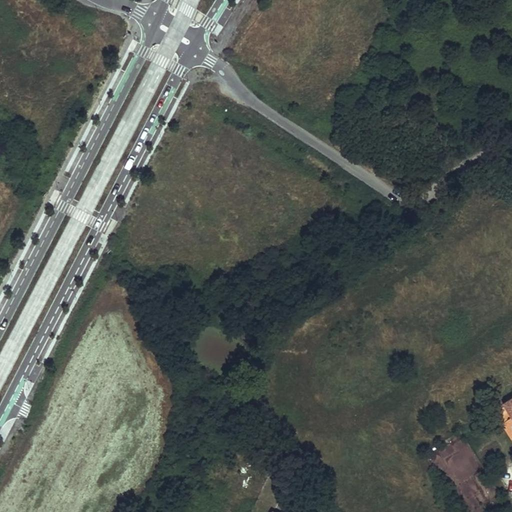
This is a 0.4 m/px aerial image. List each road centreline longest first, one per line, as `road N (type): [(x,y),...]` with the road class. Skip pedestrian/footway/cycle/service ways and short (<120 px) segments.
road 1 (tertiary): [(7,400),(190,54)]
road 2 (unclassified): [(511,135),(421,199),(404,199),(259,107),(194,48)]
road 3 (tertiary): [(152,33),(0,329)]
